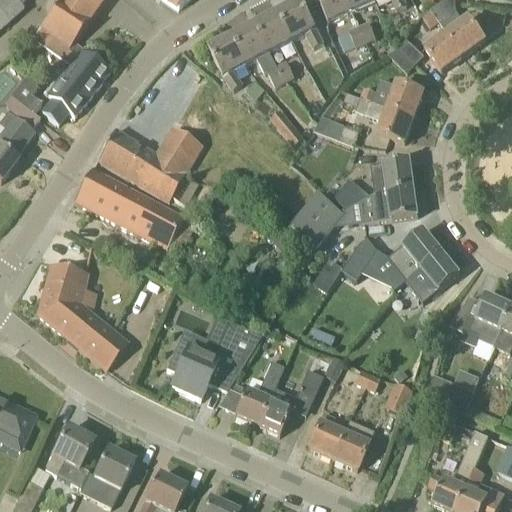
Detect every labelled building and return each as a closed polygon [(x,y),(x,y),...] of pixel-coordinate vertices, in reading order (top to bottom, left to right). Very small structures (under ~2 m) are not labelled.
[(0,0),(0,36),(25,14),(21,10),(32,0),(0,0)] [(81,57),(82,57),(83,55),(74,48),(103,8),(102,7),(102,8),(90,0),(66,0),(40,33),(33,42),(51,56),(71,69),(81,57)] [(193,0),(157,0),(178,15),(193,0)] [(316,0),(328,28),(353,17),(345,0),(316,0)] [(345,0),(353,17),(376,7),(373,0),(345,0)] [(373,0),(376,7),(390,1),(397,16),(407,11),(401,0),(373,0)] [(469,23),(463,27),(456,17),(455,5),(449,3),(430,14),(439,27),(447,39),(463,62),(485,46),(469,23)] [(278,18),(292,46),(306,39),(314,53),(324,48),(301,6),(278,18)] [(430,33),(439,27),(430,14),(421,20),(430,33)] [(270,58),(292,46),(278,18),(255,30),(270,58)] [(366,49),(376,45),(368,27),(358,31),(366,49)] [(277,72),(270,58),(255,30),(232,42),(247,70),(258,64),(265,79),(268,78),(277,95),(286,90),(277,72)] [(366,49),(358,31),(349,36),(356,53),(366,49)] [(442,77),(463,62),(447,39),(425,54),(442,77)] [(234,77),(247,70),(232,42),(209,55),(224,82),(233,96),(243,91),(234,77)] [(399,55),(416,70),(424,62),(406,45),(400,54),(399,55)] [(408,79),(416,70),(399,55),(389,61),(408,79)] [(110,78),(82,57),(81,57),(71,69),(72,70),(47,101),(74,122),(73,123),(74,124),(75,123),(110,78)] [(287,67),(277,72),(286,90),(296,85),(287,67)] [(34,96),(37,92),(26,83),(10,101),(33,120),(41,109),(31,100),(34,96)] [(397,88),(388,113),(415,123),(424,98),(397,88)] [(373,107),(376,98),(365,94),(362,103),(373,107)] [(373,107),(362,103),(356,118),(383,128),(379,139),(405,149),(415,123),(388,113),(373,107)] [(305,143),(298,135),(282,115),(271,124),(294,152),(305,143)] [(0,188),(1,189),(19,165),(16,163),(35,138),(8,117),(0,127),(0,126),(0,188)] [(323,122),(314,137),(338,147),(345,132),(323,122)] [(197,190),(184,182),(201,152),(172,134),(156,161),(115,136),(97,166),(168,208),(171,203),(185,211),(197,190)] [(375,199),(414,193),(410,165),(371,170),(375,199)] [(182,224),(92,176),(91,176),(73,208),(138,242),(139,241),(166,255),(182,224)] [(350,185),(334,204),(346,214),(370,201),(350,185)] [(375,199),(379,227),(418,222),(414,193),(375,199)] [(319,199),(292,233),(317,255),(346,220),(319,199)] [(281,256),(292,244),(275,229),(264,241),(281,256)] [(412,281),(442,257),(424,234),(403,251),(404,252),(389,262),(408,286),(412,281)] [(343,274),(342,276),(342,277),(356,286),(357,286),(362,279),(374,261),(377,255),(369,245),(367,244),(361,247),(343,274)] [(415,301),(422,295),(429,303),(439,295),(439,296),(460,279),(442,257),(412,281),(408,286),(408,287),(405,289),(415,301)] [(84,297),(87,280),(51,272),(37,319),(36,320),(107,377),(128,350),(91,320),(96,300),(84,297)] [(494,352),(511,311),(511,310),(486,299),(482,308),(471,303),(470,303),(451,333),(494,352)] [(511,362),(511,311),(494,352),(489,365),(507,373),(511,362)] [(427,345),(436,324),(422,319),(414,339),(427,345)] [(226,398),(261,344),(229,326),(212,364),(178,349),(166,375),(177,380),(171,393),(200,406),(208,390),(226,398)] [(273,346),(278,337),(268,332),(263,341),(273,346)] [(334,386),(344,367),(334,362),(324,381),(334,386)] [(507,373),(502,382),(511,386),(511,362),(507,373)] [(234,421),(257,431),(273,394),(274,395),(277,387),(277,386),(283,373),(271,368),(256,401),(246,396),(234,421)] [(302,387),(297,396),(299,397),(313,403),(322,383),(307,376),(302,387)] [(365,393),(371,380),(361,376),(355,389),(365,393)] [(295,399),(300,383),(283,377),(278,393),(295,399)] [(380,385),(371,380),(365,393),(374,398),(380,385)] [(473,398),(454,389),(434,381),(428,404),(464,420),(468,411),(469,411),(474,398),(473,398)] [(396,391),(386,413),(401,419),(410,397),(396,391)] [(296,405),(290,402),(274,395),(273,394),(257,431),(279,442),(291,416),(290,416),(296,405)] [(0,449),(19,458),(27,440),(35,422),(0,405),(0,449)] [(308,454),(332,465),(344,439),(343,439),(331,433),(335,424),(323,419),(308,454)] [(451,447),(458,430),(447,425),(440,442),(451,447)] [(349,427),(343,439),(344,439),(332,465),(357,476),(374,438),(349,427)] [(454,445),(467,451),(475,436),(462,430),(454,445)] [(64,467),(78,475),(94,447),(68,433),(45,475),(56,481),(64,467)] [(457,480),(470,486),(475,475),(489,443),(476,437),(457,480)] [(511,484),(511,452),(508,451),(496,477),(511,484)] [(80,498),(107,511),(112,511),(134,468),(108,455),(94,484),(89,481),(80,498)] [(470,486),(467,494),(458,511),(499,511),(505,501),(480,490),(485,479),(475,475),(470,486)] [(145,507),(142,511),(156,511),(177,511),(187,494),(159,480),(152,492),(150,491),(143,506),(145,507)] [(433,510),(438,511),(458,511),(467,494),(434,480),(429,491),(439,495),(433,510)] [(32,511),(41,493),(26,486),(14,511),(32,511)]
